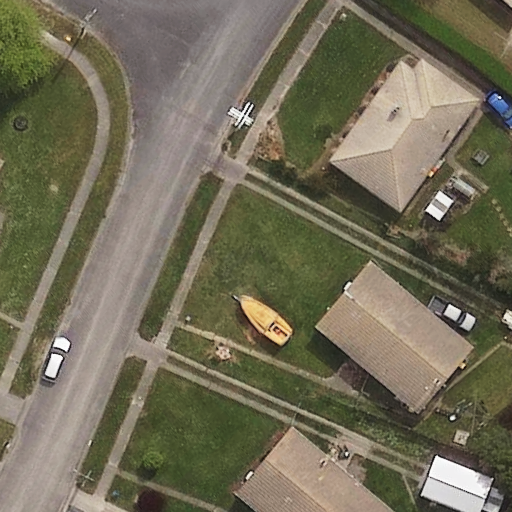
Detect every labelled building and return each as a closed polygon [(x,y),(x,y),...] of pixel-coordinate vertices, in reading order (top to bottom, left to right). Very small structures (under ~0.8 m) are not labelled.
[(511,0),(502,0),(511,8),(511,0)] [(328,161),(400,212),(480,100),(422,59),(414,69),(400,59),(328,161)] [(418,415),(474,347),(370,261),(316,326),(418,415)] [(266,458),(233,494),(255,511),(395,511),(293,427),(266,458)] [(428,474),(420,495),(462,511),(481,511),(495,478),(436,455),(428,474)]
